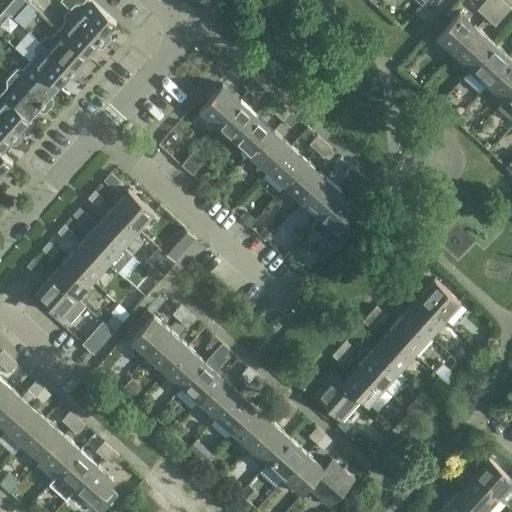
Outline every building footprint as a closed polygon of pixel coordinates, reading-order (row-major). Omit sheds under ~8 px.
[(19,3),(15,0),(11,0),(4,8),(10,14),(19,3)] [(77,6),(72,12),(107,43),(111,39),(111,34),(107,31),(116,21),(92,0),(89,0),(84,5),(77,6)] [(485,16),(499,0),(482,0),(476,8),(485,16)] [(494,24),(510,6),(503,0),(499,0),(485,16),(494,24)] [(0,24),(10,14),(4,8),(0,12),(0,24)] [(435,36),(453,52),(477,26),(459,10),(435,36)] [(107,43),(72,12),(66,18),(67,25),(61,31),(86,54),(95,45),(98,48),(103,48),(107,43)] [(477,26),(453,52),(470,67),(494,41),(477,26)] [(48,38),(43,44),(78,75),(82,71),(82,66),(78,63),(86,54),(61,31),(56,37),(48,38)] [(494,41),(470,67),(462,76),(479,91),(487,82),(511,56),(494,41)] [(78,75),(43,44),(37,50),(38,57),(32,64),(57,86),(66,77),(69,80),(74,80),(78,75)] [(511,57),(511,56),(487,82),(504,98),(511,89),(511,57)] [(19,70),(14,76),(49,107),(53,103),(53,99),(49,95),(57,86),(32,64),(27,70),(19,70)] [(248,89),(257,80),(249,73),(241,82),(248,89)] [(49,107),(14,76),(9,82),(9,89),(3,96),(29,118),(37,109),(41,112),(45,112),(49,107)] [(256,95),(264,86),(257,80),(248,89),(256,95)] [(199,109),(216,124),(240,98),(222,83),(199,109)] [(0,121),(20,140),(24,135),(24,131),(20,127),(29,118),(3,96),(0,99),(0,121)] [(240,98),(216,124),(233,140),(257,114),(240,98)] [(282,119),(291,110),(283,103),(275,112),(282,119)] [(290,126),(298,117),(291,110),(282,119),(290,126)] [(257,114),(233,140),(250,155),(274,129),(257,114)] [(20,140),(0,121),(0,150),(12,161),(0,150),(8,141),(12,144),(16,144),(20,140)] [(274,129),(250,155),(267,170),(291,144),(274,129)] [(317,150),(325,141),(317,134),(309,143),(317,150)] [(324,156),(332,147),(325,141),(317,150),(324,156)] [(291,144),(267,170),(284,186),(308,160),(291,144)] [(0,174),(12,161),(0,150),(0,174)] [(180,164),(191,174),(200,165),(189,155),(180,164)] [(308,160),(284,186),(301,201),(325,175),(308,160)] [(351,180),(359,171),(351,164),(343,174),(351,180)] [(110,171),(104,179),(112,187),(119,179),(110,171)] [(358,187),(366,178),(359,171),(351,180),(358,187)] [(325,175),(301,201),(318,216),(341,190),(325,175)] [(154,211),(127,187),(111,205),(138,229),(154,211)] [(103,197),(95,189),(88,196),(97,204),(103,197)] [(223,189),(216,196),(223,202),(227,198),(227,192),(223,189)] [(341,190),(318,216),(336,232),(359,206),(341,190)] [(138,229),(111,205),(96,222),(123,246),(138,229)] [(88,214),(79,206),(73,213),(82,221),(88,214)] [(239,216),(248,224),(252,218),(244,211),(239,216)] [(123,246),(96,222),(81,239),(108,263),(123,246)] [(73,231),(64,223),(57,230),(66,238),(73,231)] [(265,240),(271,234),(263,227),(258,234),(265,240)] [(108,263),(81,239),(65,255),(92,280),(108,263)] [(49,240),(42,247),(51,255),(58,248),(49,240)] [(175,259),(179,254),(174,249),(169,255),(175,259)] [(92,280),(65,255),(50,272),(77,297),(92,280)] [(33,257),(27,264),(36,272),(42,265),(33,257)] [(163,274),(153,264),(149,268),(160,278),(163,274)] [(415,279),(406,271),(399,278),(408,287),(415,279)] [(77,297),(50,272),(35,290),(62,314),(77,297)] [(408,287),(399,278),(393,285),(402,294),(408,287)] [(460,302),(434,279),(419,296),(445,319),(460,302)] [(445,319),(419,296),(403,313),(429,336),(445,319)] [(180,320),(188,311),(180,304),(172,313),(180,320)] [(385,313),(376,305),(369,313),(378,321),(385,313)] [(187,326),(195,317),(188,311),(180,320),(187,326)] [(378,321),(369,313),(362,320),(371,328),(378,321)] [(429,336),(403,313),(388,330),(414,353),(429,336)] [(131,339),(147,354),(148,355),(171,330),(153,314),(131,339)] [(188,345),(171,330),(148,355),(165,370),(188,345)] [(414,353),(388,330),(373,347),(399,370),(414,353)] [(214,350),(222,341),(214,334),(206,343),(214,350)] [(471,339),(476,343),(481,338),(476,334),(471,339)] [(99,345),(92,339),(86,345),(93,351),(99,345)] [(354,347),(345,339),(338,347),(347,355),(354,347)] [(221,356),(229,347),(222,341),(214,350),(221,356)] [(205,360),(188,345),(165,370),(182,386),(205,360)] [(347,355),(338,347),(332,354),(341,362),(347,355)] [(399,370),(373,347),(357,364),(383,387),(399,370)] [(452,353),(460,361),(465,356),(456,348),(452,353)] [(0,363),(0,364),(9,355),(2,349),(0,351),(0,363)] [(9,371),(17,362),(9,355),(0,364),(9,371)] [(222,375),(205,360),(182,386),(199,401),(222,375)] [(383,387),(357,364),(342,381),(361,399),(368,404),(383,387)] [(248,381),(256,372),(248,365),(240,374),(248,381)] [(255,387),(263,378),(256,372),(248,381),(255,387)] [(361,399),(342,381),(334,374),(314,396),(342,421),(361,399)] [(0,375),(0,398),(12,386),(0,375)] [(239,390),(222,375),(199,401),(217,416),(239,390)] [(35,395),(43,386),(36,379),(28,388),(35,395)] [(12,386),(0,398),(0,423),(5,428),(29,401),(12,386)] [(43,402),(51,393),(43,386),(35,395),(43,402)] [(256,406),(239,390),(217,416),(234,431),(256,406)] [(282,411),(290,402),(282,395),(274,404),(282,411)] [(29,401),(5,428),(22,443),(46,417),(29,401)] [(289,417),(297,408),(290,402),(282,411),(289,417)] [(273,421),(256,406),(234,431),(251,447),(273,421)] [(69,425),(77,416),(70,410),(62,419),(69,425)] [(155,414),(157,417),(158,420),(164,417),(162,411),(155,414)] [(77,432),(85,423),(77,416),(69,425),(77,432)] [(46,417),(22,443),(39,458),(63,432),(46,417)] [(291,436),(278,425),(273,421),(251,447),(268,462),(291,436)] [(316,442),(324,433),(316,426),(308,435),(316,442)] [(63,432),(39,458),(56,473),(80,447),(63,432)] [(323,448),(331,439),(324,433),(316,442),(323,448)] [(308,451),(294,439),(291,436),(268,462),(285,477),(308,451)] [(103,456),(111,447),(104,440),(96,449),(103,456)] [(80,447),(56,473),(48,482),(65,498),(73,489),(97,462),(80,447)] [(111,463),(119,454),(111,447),(103,456),(111,463)] [(324,466),(309,453),(308,451),(285,477),(302,493),(308,486),(307,486),(324,466)] [(511,477),(488,456),(472,473),(498,496),(507,504),(511,498),(511,477)] [(331,458),(324,466),(307,486),(308,486),(330,506),(354,479),(331,458)] [(97,462),(73,489),(91,505),(115,478),(97,462)] [(0,481),(0,483),(10,492),(19,482),(8,472),(0,481)] [(124,495),(135,482),(126,473),(114,486),(124,495)] [(483,511),(498,496),(472,473),(456,490),(480,511),(483,511)] [(480,511),(456,490),(441,507),(446,511),(480,511)]
